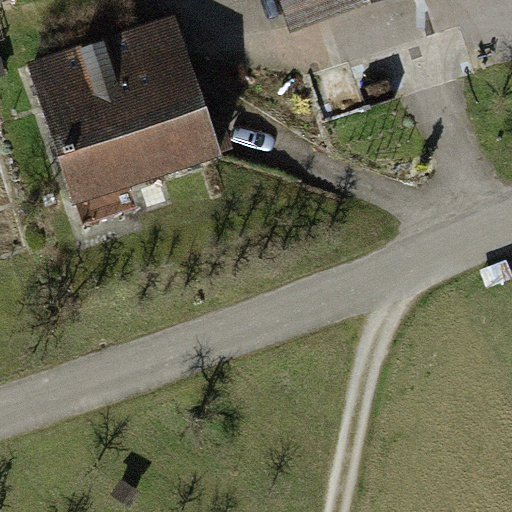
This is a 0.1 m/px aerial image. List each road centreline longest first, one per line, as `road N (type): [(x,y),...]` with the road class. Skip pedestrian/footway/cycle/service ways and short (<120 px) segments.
road 1 (residential): [(511,226),(395,278),(0,413)]
road 2 (track): [(344,511),(395,278)]
